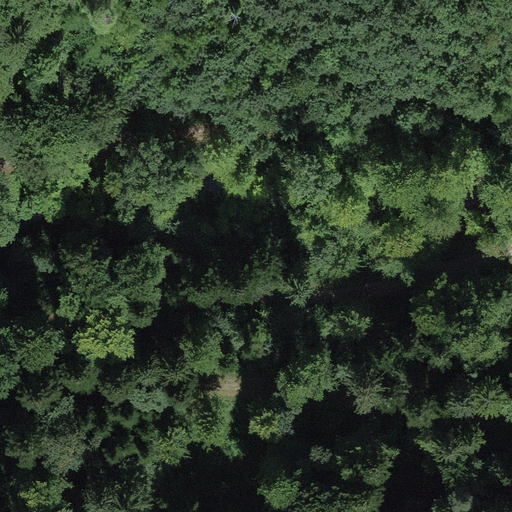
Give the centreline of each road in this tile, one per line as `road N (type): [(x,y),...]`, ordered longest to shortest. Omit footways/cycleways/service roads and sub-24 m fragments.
road 1 (track): [(0,157),(270,128),(418,85),(475,102),(511,136)]
road 2 (track): [(511,248),(374,290),(162,300),(0,350)]
road 3 (track): [(511,414),(239,388),(0,383)]
